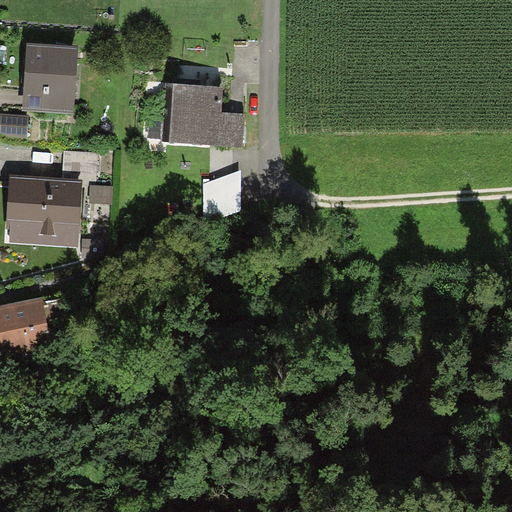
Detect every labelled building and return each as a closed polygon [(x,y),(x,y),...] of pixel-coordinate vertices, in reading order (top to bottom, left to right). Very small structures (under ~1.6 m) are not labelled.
[(79,50),(28,47),(23,112),(74,115),(79,50)] [(175,87),(172,146),(246,149),(247,113),(224,112),(225,89),(175,87)] [(101,175),(101,152),(67,152),(67,175),(101,175)] [(241,172),(205,186),(205,224),(241,211),(241,172)] [(18,174),(14,239),(77,243),(82,178),(18,174)] [(198,213),(197,183),(146,185),(148,215),(198,213)] [(114,188),(96,189),(97,207),(115,206),(114,188)] [(47,300),(0,310),(0,364),(58,353),(47,300)]
